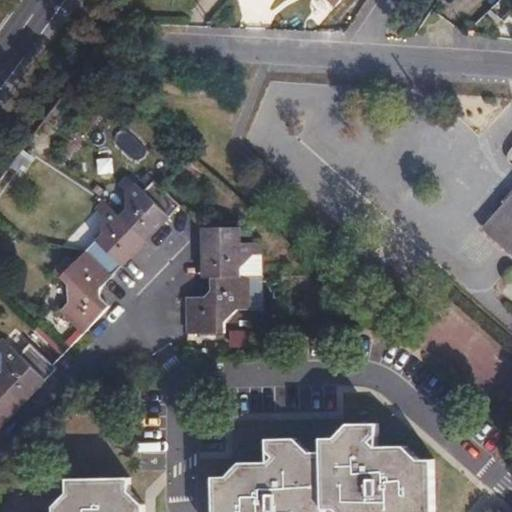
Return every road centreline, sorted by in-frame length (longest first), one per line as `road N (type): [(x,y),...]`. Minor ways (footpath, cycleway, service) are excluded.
road 1 (residential): [(183,511),(183,398),(196,373),(207,370),(381,376),(511,489)]
road 2 (residential): [(195,50),(369,58)]
road 3 (residential): [(369,58),(511,68)]
